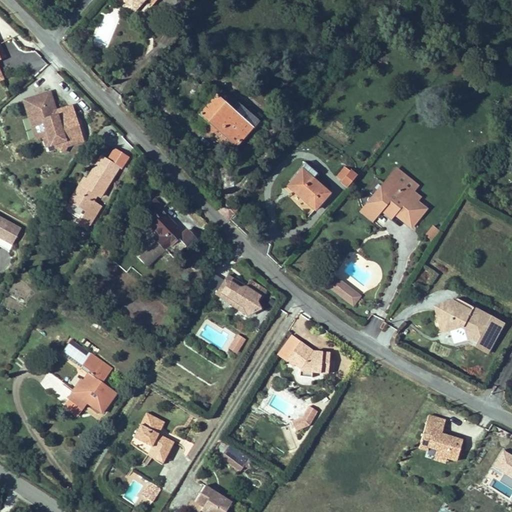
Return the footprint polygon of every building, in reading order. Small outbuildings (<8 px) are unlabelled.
[(116,0),(132,14),(144,0),(116,0)] [(257,121),(240,106),(234,112),(226,104),(231,98),(221,90),(199,115),(235,146),(257,121)] [(82,140),(76,121),(69,117),(62,119),(59,110),(56,111),(50,92),(28,99),(35,123),(43,121),(47,135),(42,136),(46,147),(54,145),(55,148),(63,154),(68,147),(82,140)] [(231,98),(226,104),(234,112),(240,106),(231,98)] [(47,135),(43,121),(35,123),(28,99),(23,100),(35,139),(42,136),(47,135)] [(315,108),(311,104),(303,114),(307,118),(315,108)] [(108,161),(118,167),(121,169),(127,158),(115,150),(108,161)] [(65,210),(81,220),(78,224),(87,229),(101,207),(93,202),(97,195),(100,197),(118,167),(108,161),(101,157),(84,185),(81,184),(65,210)] [(317,173),(305,163),(289,181),(291,183),(302,170),(312,179),(317,173)] [(351,171),(346,167),(337,177),(342,181),(351,171)] [(417,186),(396,169),(391,175),(412,192),(413,191),(417,186)] [(302,170),(291,183),(288,186),(315,209),(329,193),(312,179),(302,170)] [(357,176),(351,171),(342,181),(341,182),(347,187),(357,176)] [(412,192),(391,175),(362,211),(373,220),(381,210),(384,206),(390,210),(392,207),(396,210),(394,213),(394,214),(408,225),(421,208),(415,203),(416,201),(418,200),(411,194),(412,192)] [(358,188),(352,183),(348,189),(353,193),(358,188)] [(420,197),(413,191),(412,192),(411,194),(418,200),(420,197)] [(162,198),(168,204),(173,199),(168,193),(162,198)] [(173,258),(186,247),(194,239),(187,230),(183,234),(160,211),(163,208),(155,200),(141,213),(149,221),(147,222),(161,236),(157,241),(166,250),(173,258)] [(426,209),(416,201),(415,203),(421,208),(408,225),(411,227),(426,209)] [(390,210),(384,206),(381,210),(391,218),(394,214),(394,213),(391,211),(390,210)] [(20,231),(0,220),(0,240),(12,247),(20,231)] [(431,240),(439,230),(433,225),(425,235),(431,240)] [(0,249),(8,254),(12,247),(0,240),(0,249)] [(147,268),(166,250),(157,241),(138,258),(147,268)] [(132,266),(117,253),(112,260),(126,273),(132,266)] [(203,284),(213,292),(223,280),(213,272),(203,284)] [(250,280),(246,287),(245,287),(241,288),(239,284),(227,276),(215,294),(230,303),(233,299),(243,306),(247,315),(260,309),(257,301),(260,296),(262,298),(267,291),(250,280)] [(360,296),(334,276),(327,285),(353,305),(360,296)] [(230,303),(229,304),(247,315),(243,306),(233,299),(230,303)] [(471,308),(455,299),(445,302),(468,314),(471,308)] [(434,306),(437,318),(442,317),(443,314),(440,313),(445,302),(434,306)] [(471,307),(471,308),(468,314),(445,302),(440,313),(443,314),(442,317),(437,318),(442,333),(450,330),(454,344),(471,338),(477,342),(475,346),(487,353),(503,324),(471,307)] [(237,354),(246,339),(237,334),(228,349),(237,354)] [(81,368),(88,373),(84,378),(58,360),(49,373),(73,390),(67,398),(83,409),(87,403),(102,413),(116,393),(102,383),(112,369),(71,339),(61,354),(81,368)] [(313,351),(300,342),(286,361),(294,367),(295,365),(300,369),(299,377),(311,378),(312,372),(320,373),(321,366),(329,367),(330,353),(319,352),(318,354),(313,354),(314,351),(313,351)] [(147,455),(162,465),(167,455),(174,442),(158,434),(164,422),(147,413),(133,437),(129,446),(147,455)] [(456,462),(462,441),(441,435),(445,421),(428,416),(419,449),(427,451),(428,448),(436,450),(435,455),(446,459),(456,462)] [(230,446),(222,457),(241,471),(249,460),(230,446)] [(511,458),(502,453),(492,468),(511,479),(511,458)] [(445,464),(446,459),(435,455),(433,460),(445,464)] [(151,494),(158,481),(152,477),(145,490),(151,494)] [(221,511),(225,511),(232,503),(205,486),(194,502),(203,507),(201,510),(203,511),(215,511),(217,510),(221,511)] [(203,507),(194,502),(191,500),(185,509),(188,511),(199,511),(201,510),(203,507)]
